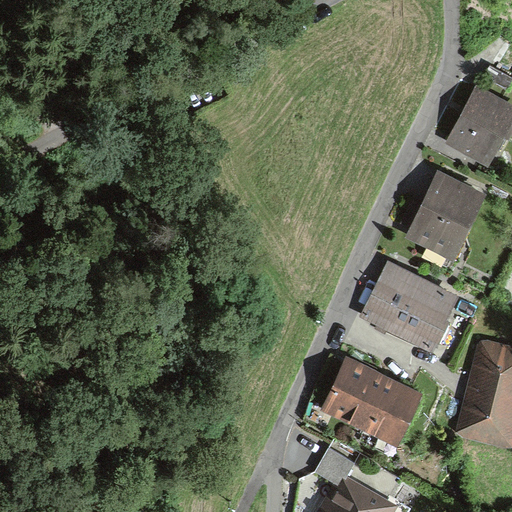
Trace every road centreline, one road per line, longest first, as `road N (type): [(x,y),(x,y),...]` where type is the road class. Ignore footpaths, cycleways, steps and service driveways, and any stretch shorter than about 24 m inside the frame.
road 1 (residential): [(447,0),(448,56),(272,459),(267,511)]
road 2 (track): [(0,137),(79,102),(172,85)]
road 3 (residential): [(325,0),(172,85)]
